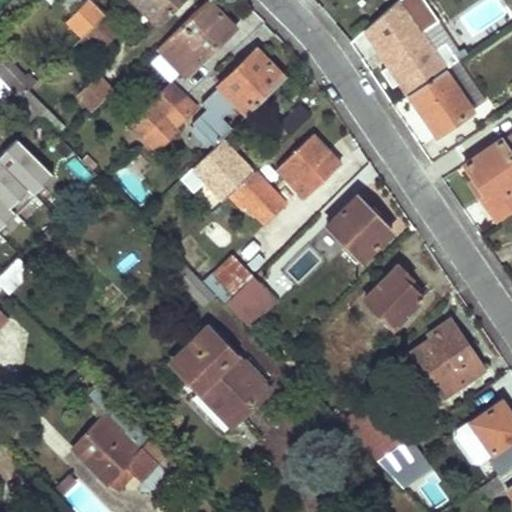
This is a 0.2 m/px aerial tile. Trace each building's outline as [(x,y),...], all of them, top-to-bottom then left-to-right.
[(131,0),(157,26),(182,0),(131,0)] [(158,48),(186,77),(235,29),(207,0),(158,48)] [(69,22),(83,36),(88,32),(103,17),(105,15),(91,1),(69,22)] [(88,32),(103,48),(118,33),(103,17),(88,32)] [(401,37),(393,24),(372,40),(389,66),(381,71),(392,87),(400,82),(409,94),(443,70),(444,69),(420,33),(426,29),(422,23),(401,37)] [(235,104),(246,115),(284,79),(256,50),(218,86),(200,104),(205,109),(190,124),(213,147),(220,140),(231,129),(221,118),(235,104)] [(0,78),(20,99),(36,83),(29,76),(26,79),(4,57),(0,60),(0,78)] [(485,100),(457,60),(444,69),(443,70),(471,110),(485,100)] [(443,70),(409,94),(437,135),(472,111),(471,110),(443,70)] [(78,97),(93,111),(113,92),(99,77),(78,97)] [(126,126),(140,141),(185,98),(170,84),(126,126)] [(177,130),(175,128),(195,109),(185,98),(140,141),(153,154),(177,130)] [(279,124),(291,136),(311,116),(300,103),(279,124)] [(276,170),(304,199),(339,165),(312,136),(276,170)] [(52,175),(16,140),(0,156),(0,227),(13,214),(15,216),(34,196),(32,194),(52,175)] [(179,179),(192,192),(204,181),(223,201),(228,196),(252,173),(220,140),(213,147),(179,179)] [(511,158),(500,141),(463,165),(478,188),(474,191),(487,210),(511,192),(511,158)] [(95,166),(86,156),(82,160),(91,170),(95,166)] [(463,165),(459,168),(474,191),(478,188),(463,165)] [(228,196),(242,210),(246,207),(252,213),(252,212),(270,195),(273,192),(254,171),(252,173),(228,196)] [(266,226),(284,209),(270,195),(252,212),(266,226)] [(326,225),(362,261),(391,232),(356,197),(326,225)] [(201,308),(212,297),(173,256),(161,267),(201,308)] [(0,276),(0,285),(9,294),(32,270),(19,257),(0,276)] [(211,275),(232,297),(250,279),(229,258),(211,275)] [(364,300),(392,329),(426,295),(398,267),(364,300)] [(209,277),(204,273),(199,278),(203,282),(209,277)] [(232,297),(211,275),(209,277),(203,282),(225,304),(232,297)] [(223,305),(247,330),(274,303),(250,279),(232,297),(225,304),(223,305)] [(449,320),(447,322),(459,340),(461,338),(449,320)] [(429,334),(431,338),(411,352),(442,398),(483,370),(461,338),(459,340),(447,322),(429,334)] [(170,365),(196,393),(203,386),(237,420),(265,392),(248,375),(252,370),(243,360),(238,365),(205,330),(170,365)] [(72,449),(108,484),(110,483),(126,467),(134,476),(140,482),(160,463),(171,474),(178,467),(153,440),(151,442),(96,386),(87,395),(92,400),(89,403),(102,416),(72,449)] [(203,386),(196,393),(230,427),(237,420),(203,386)] [(470,422),(503,472),(511,465),(511,416),(502,401),(470,422)] [(363,413),(338,423),(351,437),(370,424),(363,413)] [(351,437),(375,461),(401,444),(382,416),(370,424),(351,437)] [(375,461),(389,475),(420,455),(409,438),(401,444),(375,461)] [(428,467),(420,455),(389,475),(400,487),(428,467)] [(171,474),(160,463),(140,482),(151,493),(171,474)] [(497,476),(505,488),(511,499),(511,465),(503,472),(497,476)] [(134,476),(126,467),(110,483),(118,491),(134,476)] [(497,476),(479,488),(487,500),(505,488),(497,476)]
